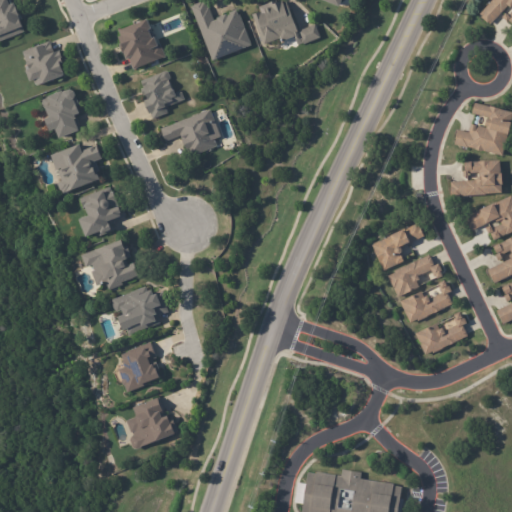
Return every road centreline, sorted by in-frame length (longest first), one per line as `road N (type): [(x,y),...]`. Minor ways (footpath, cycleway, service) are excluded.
road 1 (tertiary): [(207,511),(291,256),(415,0)]
road 2 (residential): [(280,511),(289,470),(321,438),(362,422),(382,378),(433,383),(511,345)]
road 3 (residential): [(483,67),(443,120),(430,193),(500,350)]
road 4 (residential): [(186,222),(156,195),(75,0)]
road 5 (residential): [(382,378),(347,343),(271,314)]
road 6 (residential): [(265,332),(382,378)]
road 7 (residential): [(362,422),(419,465),(427,483),(422,511)]
